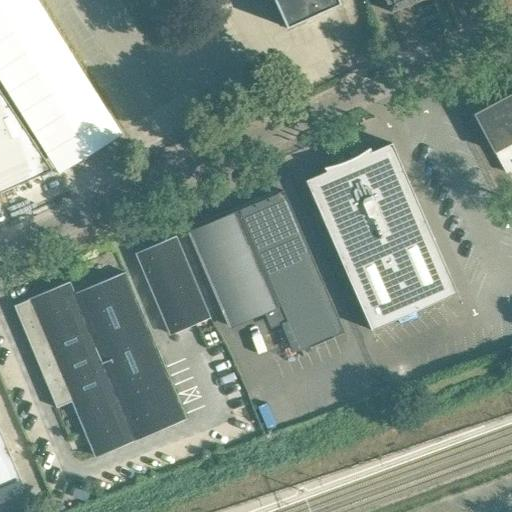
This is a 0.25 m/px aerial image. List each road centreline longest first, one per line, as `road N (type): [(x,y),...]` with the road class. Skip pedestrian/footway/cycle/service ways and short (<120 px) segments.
road 1 (unclassified): [(0,253),(511,23)]
road 2 (unknown): [(0,332),(61,462),(110,467),(200,426),(200,381),(111,205)]
road 3 (unknown): [(266,134),(355,321),(352,338),(280,367),(255,326),(278,312)]
road 4 (unknown): [(160,131),(235,84),(356,35)]
road 5 (unknown): [(160,131),(72,0)]
